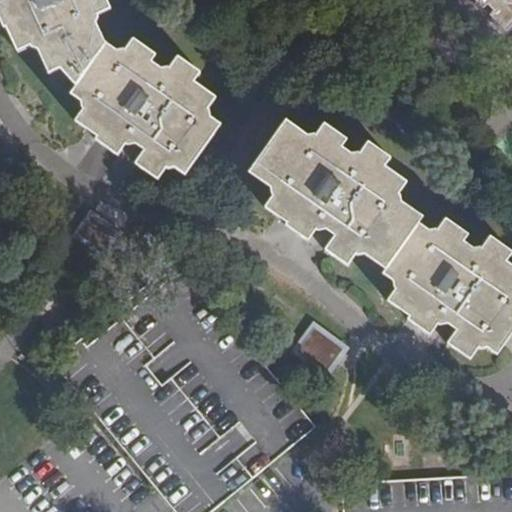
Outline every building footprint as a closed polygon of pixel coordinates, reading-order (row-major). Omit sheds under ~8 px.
[(0,0),(0,21),(4,29),(7,28),(18,52),(29,48),(39,52),(49,74),(55,71),(59,69),(76,88),(75,89),(71,94),(79,101),(82,104),(85,110),(76,121),(98,137),(96,140),(119,156),(133,136),(148,146),(135,165),(158,180),(165,169),(176,169),(185,175),(189,170),(217,131),(221,126),(214,120),(210,116),(209,108),(216,98),(194,83),(200,73),(178,58),(170,68),(161,69),(152,63),(157,56),(133,40),(125,51),(117,52),(107,44),(99,26),(101,15),(112,10),(107,0),(0,0)] [(511,0),(474,0),(483,9),(487,5),(494,12),(490,15),(506,33),(511,26),(511,0)] [(441,88),(440,117),(450,128),(482,130),(492,121),(493,91),(483,80),(451,79),(441,88)] [(307,242),(314,232),(323,229),(334,237),(325,250),(348,266),(355,255),(367,255),(385,269),(382,273),(391,281),(394,290),(387,300),(409,317),(407,320),(429,335),(438,324),(447,322),(457,330),(447,343),(469,359),(477,349),(487,349),(496,355),(499,350),(511,332),(511,265),(506,261),(511,252),(490,236),(482,247),(474,248),(463,241),(468,234),(446,218),(439,227),(430,229),(419,221),(423,216),(402,201),(401,191),(407,182),(385,166),(390,158),(368,142),(359,153),(351,154),(341,146),(346,139),(324,123),(317,133),(307,134),(287,119),(283,125),(253,167),(250,171),(271,187),(273,197),(265,207),(287,223),(284,226),(307,242)] [(89,215),(75,234),(100,252),(114,232),(89,215)] [(184,268),(58,371),(90,410),(164,500),(174,511),(211,511),(298,440),(314,427),(184,268)] [(295,351),(325,373),(343,348),(313,326),(295,351)] [(511,511),(511,474),(342,484),(343,511),(511,511)]
